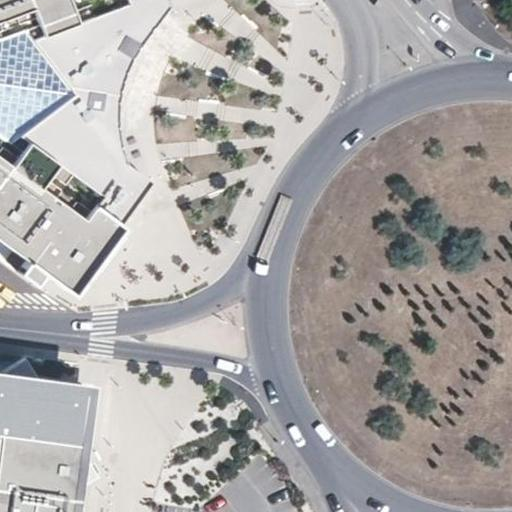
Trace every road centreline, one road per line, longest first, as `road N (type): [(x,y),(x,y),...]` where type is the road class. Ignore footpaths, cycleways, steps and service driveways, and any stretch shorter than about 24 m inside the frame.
road 1 (residential): [(100,335),(226,368),(296,415)]
road 2 (residential): [(276,240),(212,293),(100,335)]
road 3 (primary): [(276,240),(267,298),(274,356),(296,415)]
road 4 (primary): [(360,120),(308,173),(276,240)]
road 5 (primary): [(490,76),(444,82),(360,120)]
road 6 (primary): [(342,0),(358,30),(360,120)]
